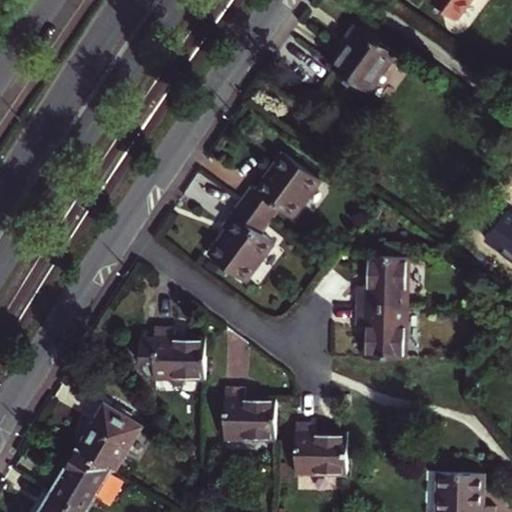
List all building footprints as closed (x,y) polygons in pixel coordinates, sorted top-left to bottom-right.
[(456,19),(469,0),(433,0),(433,1),(456,19)] [(338,45),(342,48),(360,25),(355,21),(338,45)] [(398,52),(360,25),(342,48),(330,62),(374,94),(394,67),(390,64),(398,52)] [(252,185),(242,199),(271,220),(281,207),(293,216),(321,178),(285,151),(257,189),(252,185)] [(210,253),(247,280),(274,243),(262,233),(271,220),(242,199),(223,225),(228,229),(210,253)] [(357,285),(356,305),(408,306),(409,256),(370,255),(369,285),(357,285)] [(407,357),(408,306),(356,305),(355,325),(368,325),(367,357),(407,357)] [(155,377),(206,377),(206,337),(175,337),(175,326),(156,326),(156,337),(141,337),(141,364),(145,364),(144,370),(149,375),(155,374),(155,377)] [(226,437),(278,437),(278,397),(246,397),(246,386),(226,386),(226,437)] [(115,469),(117,470),(144,424),(107,403),(81,448),(115,469)] [(298,471),(349,472),(348,448),(348,432),(318,432),(318,421),(298,421),(298,471)] [(79,447),(53,490),(89,511),(115,469),(81,448),(79,447)] [(439,511),(496,511),(497,506),(484,506),(484,473),(441,473),(439,511)] [(89,511),(53,490),(39,511),(89,511)]
